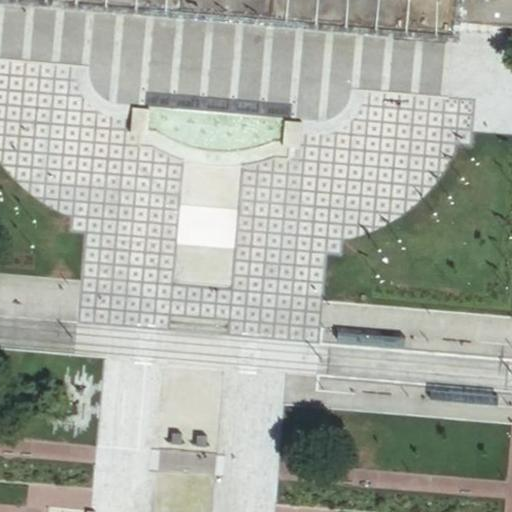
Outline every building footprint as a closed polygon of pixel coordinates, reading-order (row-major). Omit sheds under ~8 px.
[(149,0),(149,1),(155,2),(157,2),(156,0),(169,0),(179,1),(179,4),(185,4),(186,4),(186,1),(210,3),(209,6),(217,7),(217,4),(229,5),(239,6),(239,9),(246,9),(247,6),(269,8),(268,11),(271,11),(276,12),(276,9),(299,11),(298,14),(306,14),(306,11),(329,13),(329,16),(336,17),(336,14),(359,16),(359,19),(366,20),(366,17),(389,19),(389,21),(396,22),(396,19),(419,21),(418,24),(426,25),(426,22),(448,23),(448,26),(455,27),(456,19),(455,19),(455,16),(456,16),(457,0),(149,0)] [(511,0),(457,0),(456,16),(458,16),(459,12),(468,13),(468,17),(473,18),(474,13),(488,14),(500,15),(500,20),(506,21),(506,16),(511,16),(511,0)] [(150,111),(133,109),(131,135),(143,136),(148,137),(150,111)] [(300,149),(302,123),(285,122),(283,148),(290,148),(300,149)] [(404,337),(337,332),(337,342),(404,347),(404,337)] [(498,396),(430,390),(430,400),(497,406),(498,396)]
